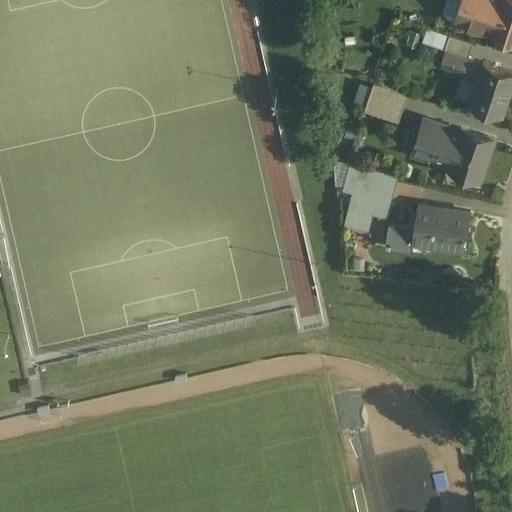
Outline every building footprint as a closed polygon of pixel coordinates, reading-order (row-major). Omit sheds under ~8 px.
[(511,0),(461,0),(455,19),(487,30),(511,38),(511,0)] [(472,42),(449,34),(445,49),(467,56),(472,42)] [(473,40),(470,57),(494,61),(496,44),(473,40)] [(467,56),(445,49),(439,65),(462,72),(467,56)] [(511,81),(511,71),(482,61),(468,103),(501,114),(511,81)] [(407,94),(373,83),(364,109),(398,120),(407,94)] [(459,128),(427,117),(415,151),(447,162),(459,128)] [(494,138),(460,127),(447,162),(447,164),(481,176),(494,138)] [(363,164),(349,160),(342,188),(352,190),(377,197),(390,201),(397,177),(362,168),(363,164)] [(377,197),(352,190),(348,204),(373,210),(377,197)] [(469,209),(418,201),(416,212),(412,241),(413,241),(463,249),(469,209)] [(408,225),(389,222),(385,244),(412,248),(413,241),(412,241),(416,212),(410,211),(408,225)]
